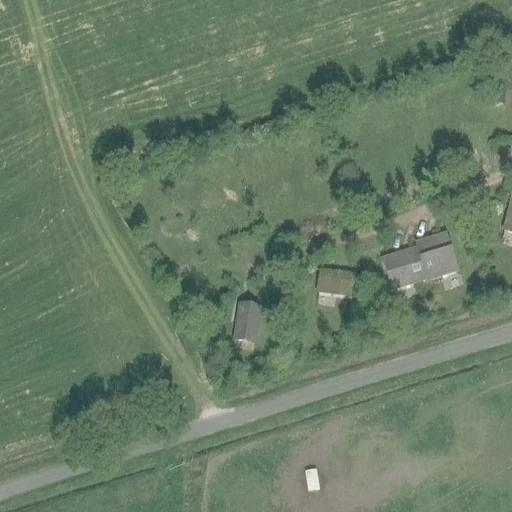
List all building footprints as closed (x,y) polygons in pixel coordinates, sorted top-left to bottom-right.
[(490,105),(504,107),(505,89),(492,87),(490,105)] [(238,207),(239,183),(190,181),(188,231),(222,232),(224,201),(237,201),(236,207),(238,207)] [(391,291),(427,280),(427,282),(456,273),(446,237),(416,245),(418,250),(382,261),(391,291)] [(250,281),(252,287),(253,287),(246,264),(208,276),(227,335),(239,331),(237,323),(254,318),(243,284),(250,281)] [(352,300),(356,275),(319,271),(316,296),(352,300)] [(464,425),(466,446),(477,445),(475,424),(464,425)]
